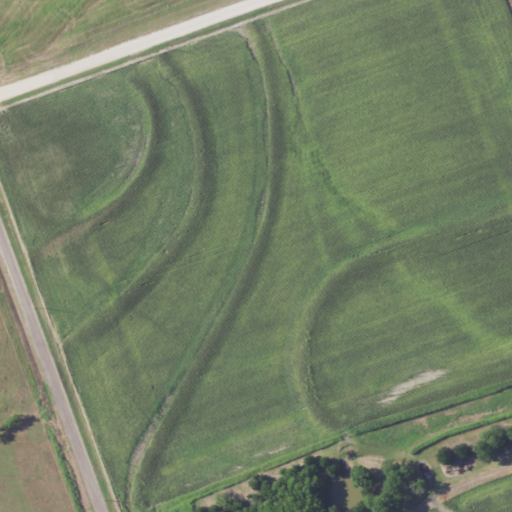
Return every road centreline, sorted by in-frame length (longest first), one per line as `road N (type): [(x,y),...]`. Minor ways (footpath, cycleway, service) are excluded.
road 1 (residential): [(103,511),(0,230)]
road 2 (residential): [(0,89),(269,0)]
